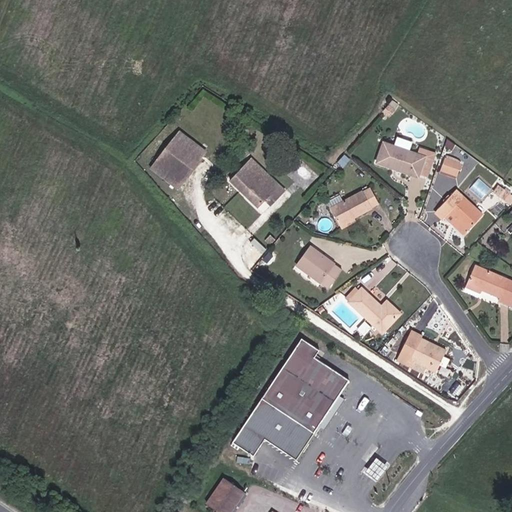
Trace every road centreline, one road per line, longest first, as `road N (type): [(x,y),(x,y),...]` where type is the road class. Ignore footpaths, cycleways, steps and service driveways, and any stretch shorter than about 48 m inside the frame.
road 1 (tertiary): [(393,511),(506,379)]
road 2 (residential): [(506,379),(404,242)]
